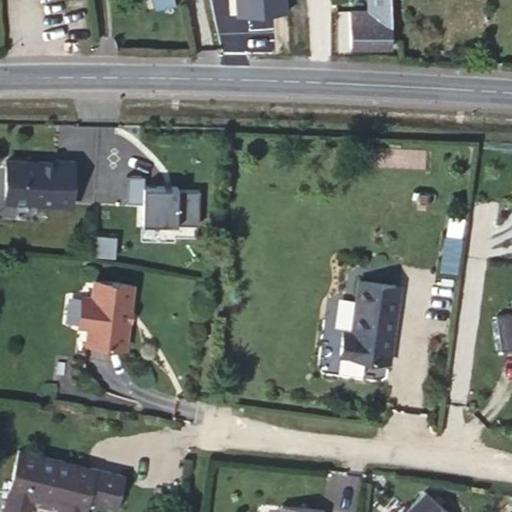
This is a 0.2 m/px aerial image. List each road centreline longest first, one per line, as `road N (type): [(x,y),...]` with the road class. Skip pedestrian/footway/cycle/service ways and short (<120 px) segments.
road 1 (secondary): [(511,91),(0,76)]
road 2 (residential): [(131,459),(202,432),(511,469)]
road 3 (unknown): [(454,462),(490,169)]
